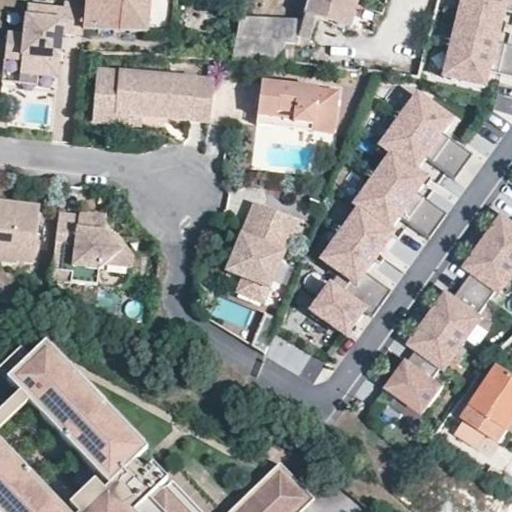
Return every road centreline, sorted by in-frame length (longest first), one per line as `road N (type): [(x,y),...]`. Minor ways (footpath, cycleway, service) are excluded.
road 1 (residential): [(0,155),(131,169),(171,188),(181,226),(177,301),(199,330),(309,396),(332,393),(511,145)]
road 2 (unknown): [(171,188),(320,205)]
